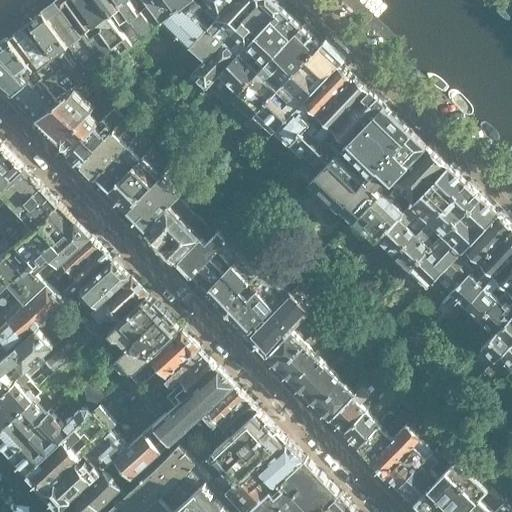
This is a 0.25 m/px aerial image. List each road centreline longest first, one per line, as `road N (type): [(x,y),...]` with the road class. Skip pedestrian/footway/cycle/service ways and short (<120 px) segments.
road 1 (residential): [(0,106),(395,511)]
road 2 (residential): [(307,0),(511,198)]
